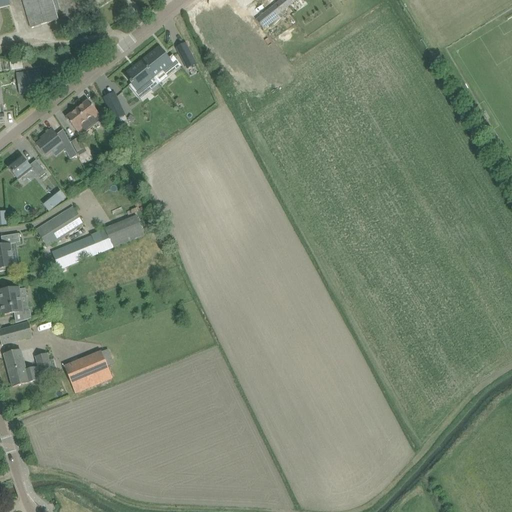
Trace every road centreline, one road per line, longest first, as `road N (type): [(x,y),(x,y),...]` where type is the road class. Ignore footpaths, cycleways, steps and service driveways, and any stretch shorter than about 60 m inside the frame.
road 1 (track): [(262,511),(142,507),(38,469),(0,484)]
road 2 (track): [(511,365),(370,504),(351,511)]
road 3 (unclassified): [(0,147),(127,43)]
road 4 (unclassified): [(0,47),(110,32),(127,43)]
